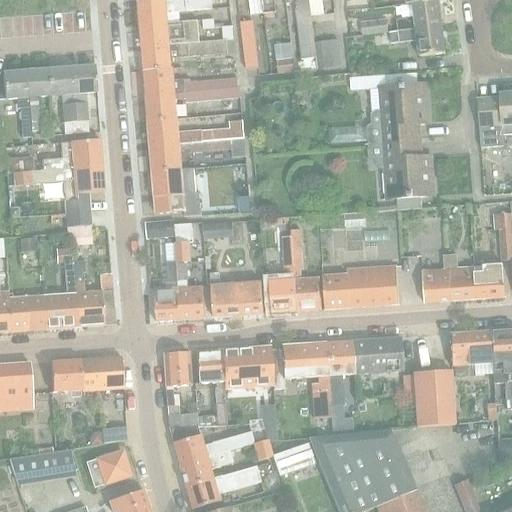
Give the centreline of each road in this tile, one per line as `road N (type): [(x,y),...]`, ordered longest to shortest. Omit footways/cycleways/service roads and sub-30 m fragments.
road 1 (residential): [(139,342),(511,311)]
road 2 (residential): [(139,342),(110,41)]
road 3 (residential): [(167,511),(148,437),(139,342)]
road 4 (residential): [(0,351),(139,342)]
